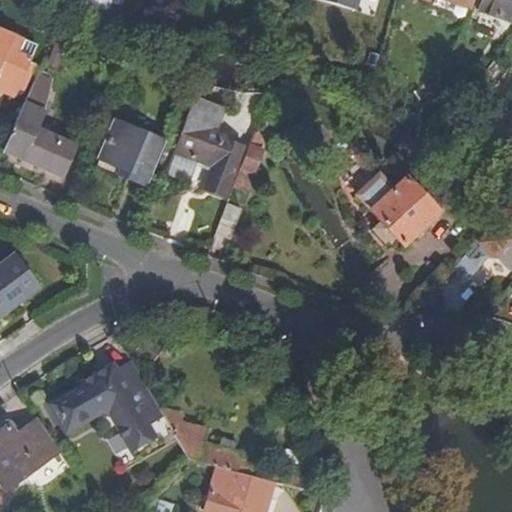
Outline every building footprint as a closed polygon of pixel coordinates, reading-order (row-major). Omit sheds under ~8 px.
[(355,0),(324,0),(353,9),(355,0)] [(439,0),(470,11),(474,0),(439,0)] [(511,23),(511,0),(486,0),(482,12),(511,23)] [(0,98),(11,103),(33,52),(0,36),(0,98)] [(353,76),(377,82),(383,58),(359,51),(353,76)] [(34,82),(2,148),(60,174),(72,146),(37,129),(44,112),(43,110),(49,90),(34,82)] [(203,99),(181,148),(218,164),(208,188),(225,195),(245,144),(226,136),(225,132),(221,128),(215,126),(222,108),(203,99)] [(101,160),(122,168),(131,172),(128,177),(147,185),(167,139),(118,119),(101,160)] [(256,126),(250,142),(261,146),(264,140),(256,126)] [(241,164),(253,169),(261,146),(250,142),(241,164)] [(241,164),(235,183),(245,187),(253,169),(241,164)] [(119,174),(128,177),(131,172),(122,168),(119,174)] [(461,174),(449,168),(440,178),(450,186),(461,174)] [(404,177),(369,210),(382,224),(376,229),(387,241),(393,236),(402,245),(437,212),(424,197),(431,189),(416,174),(408,181),(404,177)] [(475,214),(490,196),(473,179),(460,194),(467,201),(464,205),(475,214)] [(228,201),(216,231),(230,237),(242,207),(228,201)] [(482,245),(477,241),(457,266),(472,277),(490,256),(496,256),(500,254),(511,263),(511,235),(495,223),(482,240),(484,243),(482,245)] [(0,286),(0,315),(41,288),(29,269),(0,286)] [(163,418),(131,364),(117,373),(113,367),(81,385),(83,390),(53,408),(65,432),(96,414),(108,417),(129,454),(154,439),(147,427),(163,418)] [(0,485),(4,491),(58,454),(38,426),(26,434),(25,433),(15,440),(8,430),(0,435),(0,485)] [(219,470),(259,480),(263,463),(235,454),(236,447),(224,444),(221,451),(203,445),(203,441),(191,437),(192,436),(175,431),(173,436),(176,440),(189,463),(190,462),(219,470)] [(267,483),(259,480),(219,470),(205,511),(263,511),(267,501),(261,499),(267,483)] [(282,487),(307,493),(310,481),(285,474),(282,487)]
